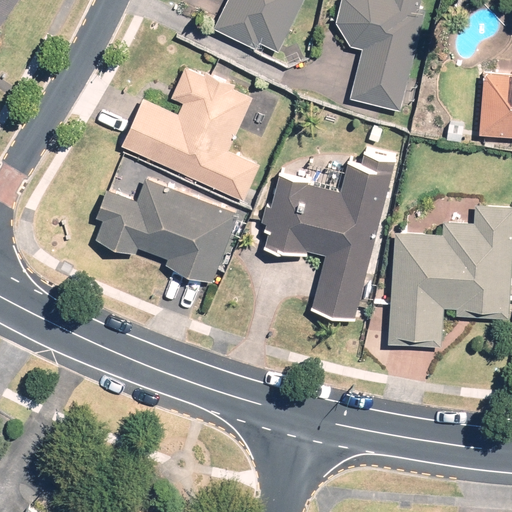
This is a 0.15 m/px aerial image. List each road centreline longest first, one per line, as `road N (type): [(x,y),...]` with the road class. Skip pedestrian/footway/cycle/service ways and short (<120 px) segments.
road 1 (residential): [(0,291),(154,367),(294,412)]
road 2 (residential): [(116,0),(0,191)]
road 3 (residential): [(294,412),(429,441),(511,449)]
